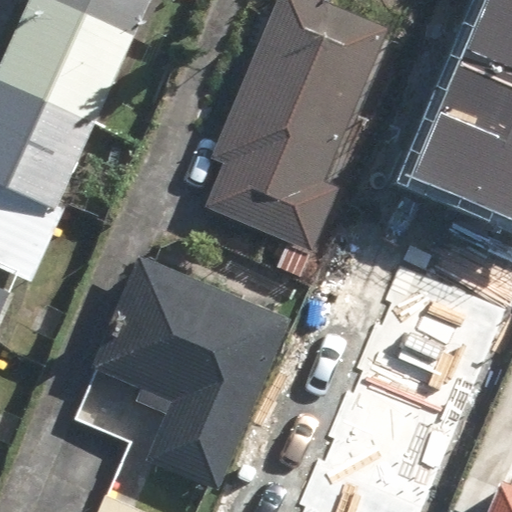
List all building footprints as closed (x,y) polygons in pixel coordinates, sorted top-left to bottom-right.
[(38,0),(0,84),(0,180),(64,210),(159,0),(38,0)] [(397,28),(329,0),(285,0),(219,160),(232,165),(214,208),(323,253),(350,188),(332,181),(397,28)] [(511,0),(476,0),(400,186),(511,232),(511,0)] [(446,254),(383,224),(340,316),(403,346),(446,254)] [(300,319),(149,254),(101,368),(149,388),(144,401),(174,414),(154,461),(227,491),(300,319)] [(29,268),(0,255),(0,353),(9,334),(1,330),(29,268)] [(444,511),(454,488),(391,462),(407,420),(304,379),(250,511),(444,511)] [(511,511),(511,480),(508,479),(494,511),(511,511)] [(151,511),(115,495),(107,511),(151,511)]
